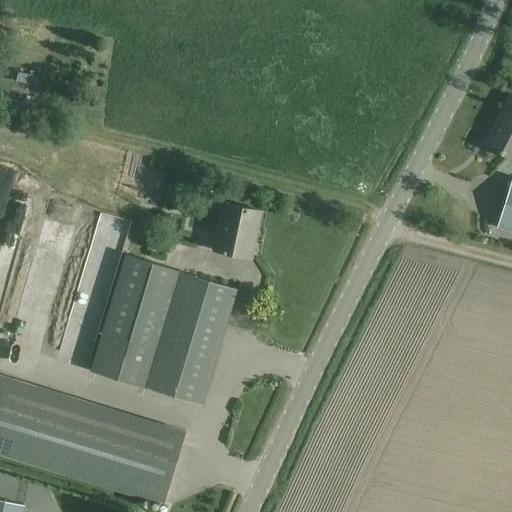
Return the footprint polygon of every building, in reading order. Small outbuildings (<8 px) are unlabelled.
[(18,89),(17,101),(37,103),(38,91),(18,89)] [(511,159),(511,94),(496,124),(499,126),(489,146),(486,144),(485,145),(511,159)] [(447,218),(477,234),(485,217),(496,223),(503,209),(492,204),(498,193),(468,178),(447,218)] [(511,182),(498,227),(511,231),(511,182)] [(224,204),(214,251),(251,259),(255,242),(251,241),(257,211),(224,204)] [(0,259),(0,274),(11,278),(17,253),(3,249),(0,259)] [(203,405),(238,289),(127,256),(92,372),(203,405)] [(227,387),(230,366),(220,365),(217,386),(227,387)] [(0,377),(0,451),(164,501),(184,433),(0,377)] [(0,499),(0,511),(23,511),(25,505),(0,499)]
